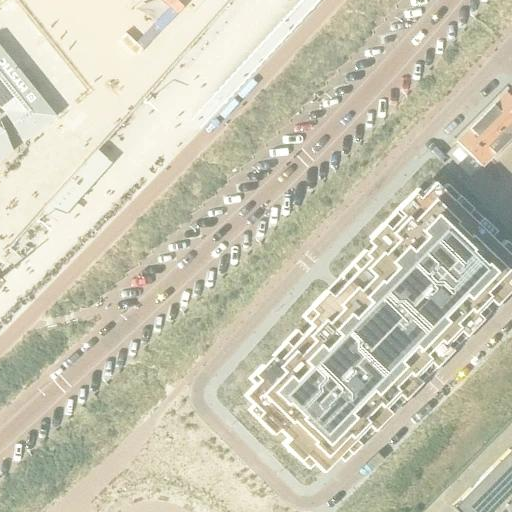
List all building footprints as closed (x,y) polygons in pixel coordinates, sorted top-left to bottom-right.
[(0,51),(0,107),(13,124),(17,121),(30,137),(54,118),(53,116),(0,51)] [(481,118),(506,143),(511,137),(511,100),(505,94),(498,101),(481,118)] [(482,168),(506,143),(481,118),(463,136),(456,143),(482,168)] [(0,159),(11,151),(0,137),(0,159)] [(111,164),(96,151),(41,211),(57,225),(111,164)] [(255,386),(244,397),(253,405),(252,406),(312,465),(313,464),(322,472),(332,461),(333,462),(509,280),(508,279),(511,275),(511,261),(511,262),(511,261),(511,260),(440,191),(440,192),(433,185),(422,196),(421,195),(363,256),(367,260),(306,323),(310,327),(254,386),(255,386)] [(511,511),(511,453),(507,449),(450,509),(453,511),(511,511)]
